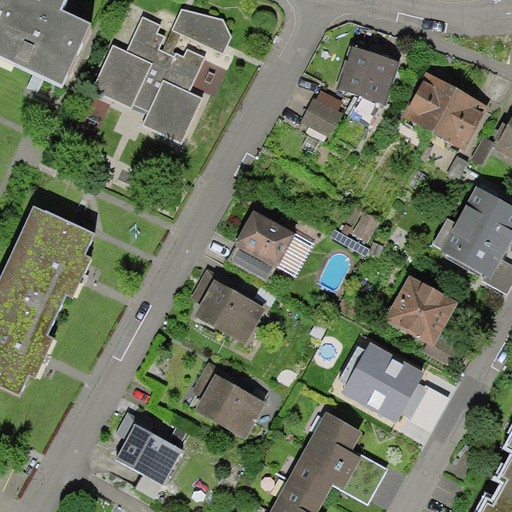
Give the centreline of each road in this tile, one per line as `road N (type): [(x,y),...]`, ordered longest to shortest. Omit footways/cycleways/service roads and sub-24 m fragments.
road 1 (residential): [(320,0),(38,511)]
road 2 (residential): [(395,511),(511,308)]
road 3 (residential): [(366,0),(475,19),(511,16)]
